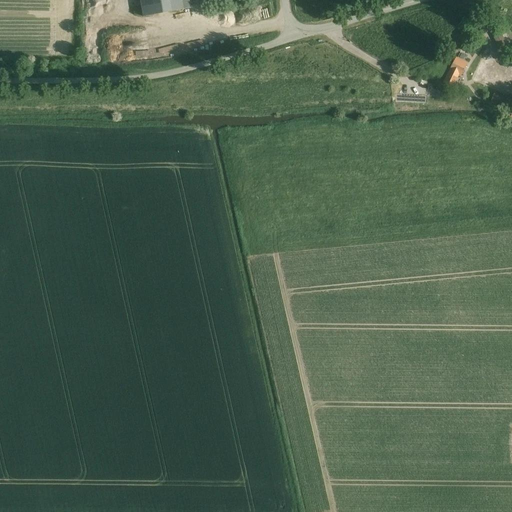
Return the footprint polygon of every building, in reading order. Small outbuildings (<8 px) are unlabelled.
[(140,0),(143,16),(183,9),(181,0),(140,0)] [(246,1),(228,6),(230,13),(248,9),(246,1)] [(251,14),(243,15),(244,26),(253,25),(251,14)] [(500,31),(494,34),(501,49),(507,46),(500,31)] [(467,43),(462,50),(467,53),(471,45),(467,43)] [(457,58),(451,69),(444,82),(453,86),(459,74),(462,76),(468,64),(457,58)] [(494,94),(491,100),(508,107),(508,106),(510,101),(494,94)]
